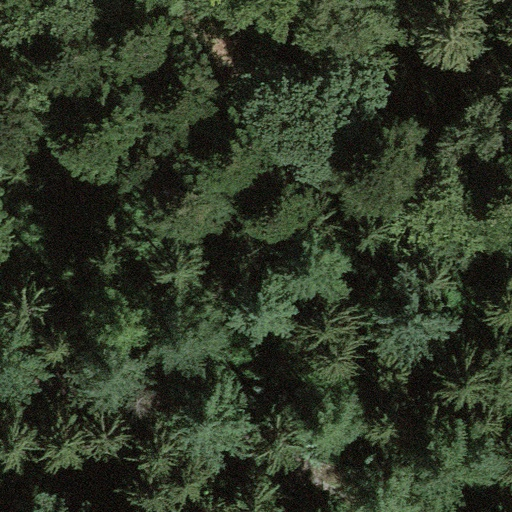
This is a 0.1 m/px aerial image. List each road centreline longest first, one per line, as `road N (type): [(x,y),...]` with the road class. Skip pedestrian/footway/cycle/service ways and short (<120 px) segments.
road 1 (track): [(356,511),(249,455),(0,391)]
road 2 (track): [(345,0),(511,176)]
